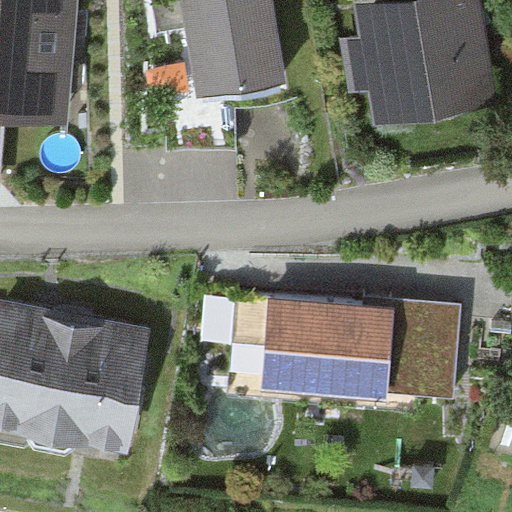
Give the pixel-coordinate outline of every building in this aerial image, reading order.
[(80,0),(0,0),(0,116),(73,121),(80,0)] [(277,0),(189,0),(204,89),(290,75),(277,0)] [(505,103),(486,0),(360,0),(368,40),(350,43),(360,95),(380,92),(386,124),(505,103)] [(470,306),(278,297),(274,382),(466,391),(470,306)] [(158,328),(4,304),(0,330),(0,419),(141,441),(158,328)]
